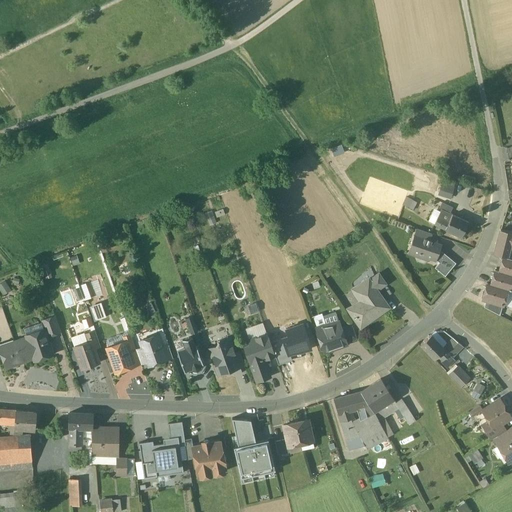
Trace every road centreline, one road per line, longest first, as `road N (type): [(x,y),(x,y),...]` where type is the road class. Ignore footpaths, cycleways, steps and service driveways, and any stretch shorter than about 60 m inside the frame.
road 1 (residential): [(432,317),(357,375),(281,405),(229,411),(0,399)]
road 2 (residential): [(465,0),(499,203),(470,276),(432,317)]
road 3 (track): [(432,317),(233,47)]
road 4 (unclassified): [(15,130),(222,52),(301,0)]
